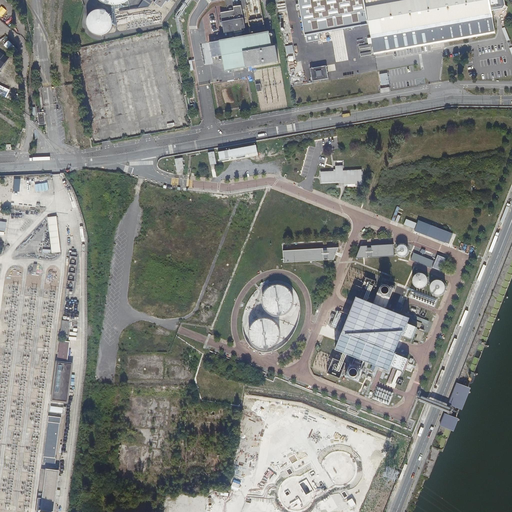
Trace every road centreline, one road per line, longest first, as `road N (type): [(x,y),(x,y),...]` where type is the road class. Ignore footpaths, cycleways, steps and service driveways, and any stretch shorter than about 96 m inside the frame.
road 1 (secondary): [(395,511),(511,217)]
road 2 (unclassified): [(214,141),(447,100),(511,100)]
